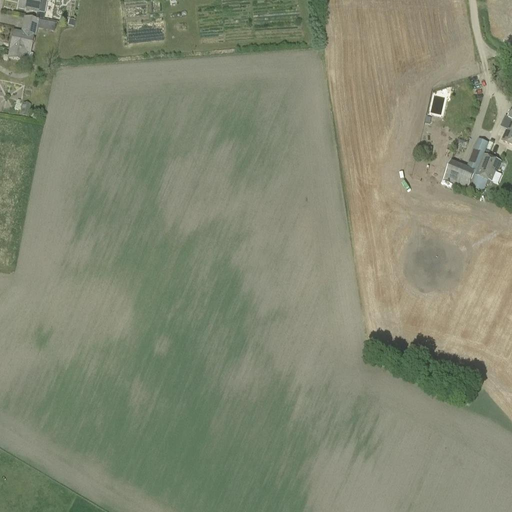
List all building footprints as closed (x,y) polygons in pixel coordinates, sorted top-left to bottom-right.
[(45,15),(47,3),(41,2),(40,0),(20,0),(18,10),(25,11),(24,13),(25,14),(26,11),(37,14),(36,19),(43,20),(44,15),(45,15)] [(33,37),(36,37),(39,21),(24,18),(21,33),(14,32),(8,59),(25,63),(27,54),(30,55),(33,37)] [(28,118),(31,105),(23,103),(21,117),(28,118)] [(502,142),(511,146),(511,112),(509,119),(511,120),(502,142)] [(429,133),(431,120),(425,119),(423,131),(429,133)] [(478,140),(467,168),(451,162),(443,181),(468,191),(469,187),(483,193),(487,182),(493,184),(501,162),(484,155),(489,144),(478,140)] [(458,141),(454,152),(462,155),(464,149),(461,148),(463,143),(458,141)]
